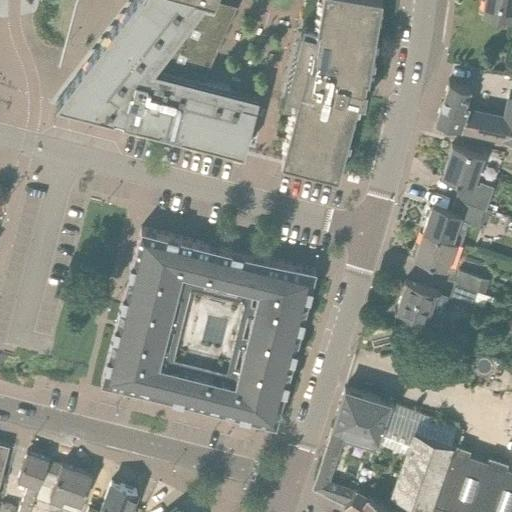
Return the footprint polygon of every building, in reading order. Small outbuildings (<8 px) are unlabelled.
[(133,0),(55,102),(108,116),(109,113),(123,116),(122,120),(243,151),(256,104),(228,97),(231,86),(189,76),(223,1),(217,0),(133,0)] [(299,91),(281,160),(337,175),(338,173),(357,100),(364,102),(365,96),(366,87),(363,87),(365,77),(368,78),(368,77),(380,0),(320,0),(312,51),(297,48),(287,88),(299,91)] [(511,0),(483,0),(482,12),(511,17),(511,12),(511,0)] [(449,79),(435,119),(436,119),(457,126),(461,128),(502,136),(511,138),(511,94),(507,93),(503,112),(465,102),(470,86),(449,79)] [(452,144),(441,175),(460,181),(455,198),(483,208),(485,208),(491,192),(493,185),(480,181),(479,184),(474,182),(483,155),(452,144)] [(432,203),(423,230),(452,240),(460,217),(468,220),(477,223),(485,226),(490,210),(485,208),(483,208),(455,198),(451,209),(432,203)] [(129,269),(124,286),(120,303),(115,321),(113,329),(100,382),(117,386),(124,388),(151,394),(162,397),(180,402),(185,403),(193,405),(248,417),(255,419),(275,423),(289,372),(291,364),(292,363),(300,329),(302,322),(315,268),(244,252),(231,249),(226,248),(220,246),(208,243),(140,226),(129,269)] [(423,230),(413,256),(447,268),(456,241),(452,240),(423,230)] [(458,269),(454,282),(477,290),(481,277),(458,269)] [(406,280),(395,310),(411,315),(407,327),(437,337),(441,326),(438,324),(426,321),(425,320),(430,305),(443,309),(448,294),(437,290),(406,280)] [(454,282),(449,296),(472,303),(477,290),(454,282)] [(344,386),(329,434),(374,448),(377,438),(389,400),(344,386)] [(389,400),(377,438),(379,439),(404,448),(412,427),(451,441),(457,426),(389,400)] [(407,449),(392,493),(428,506),(451,442),(451,441),(412,427),(404,448),(407,449)] [(451,442),(428,506),(430,507),(446,511),(511,511),(511,468),(506,466),(508,462),(488,455),(487,459),(469,453),(470,449),(451,442)] [(28,483),(17,511),(28,511),(39,482),(48,458),(27,450),(26,450),(16,478),(28,483)] [(39,482),(28,511),(37,511),(40,504),(46,506),(49,497),(62,502),(64,498),(80,504),(91,473),(48,458),(39,482)] [(88,506),(85,511),(127,511),(136,489),(110,480),(99,511),(88,506)] [(354,489),(344,504),(355,511),(396,511),(367,494),(366,495),(355,487),(353,489),(354,489)] [(2,501),(0,508),(0,511),(13,511),(15,505),(2,501)]
